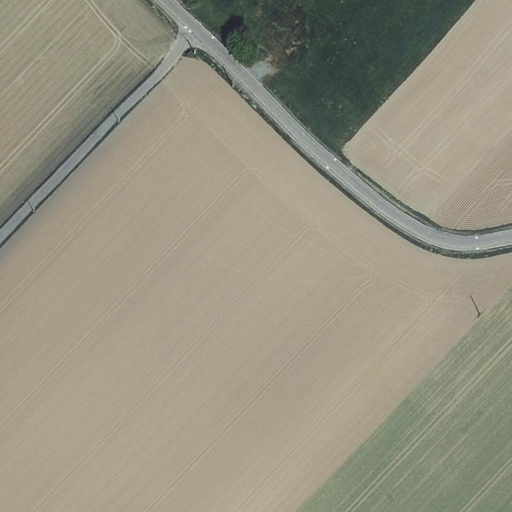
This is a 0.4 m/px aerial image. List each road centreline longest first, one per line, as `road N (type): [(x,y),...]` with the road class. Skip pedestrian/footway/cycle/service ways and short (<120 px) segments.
road 1 (tertiary): [(511,237),(452,243),(386,210),(164,0)]
road 2 (track): [(196,29),(0,238)]
